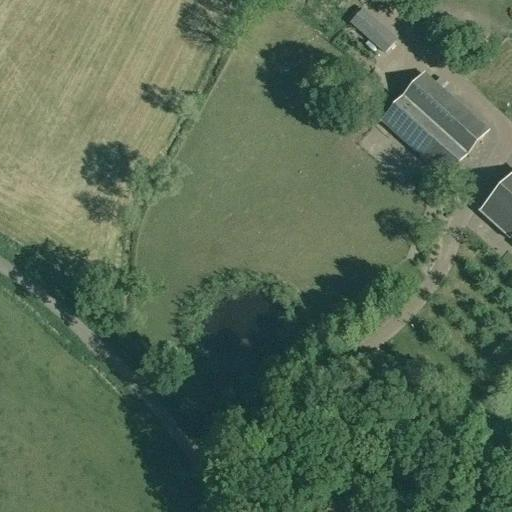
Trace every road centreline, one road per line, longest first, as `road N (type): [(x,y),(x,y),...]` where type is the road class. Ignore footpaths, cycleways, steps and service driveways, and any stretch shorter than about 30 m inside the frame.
road 1 (track): [(243,474),(437,275),(507,145),(506,131),(376,0)]
road 2 (unclassified): [(220,511),(200,466),(151,405),(0,267)]
road 3 (track): [(340,511),(200,466)]
